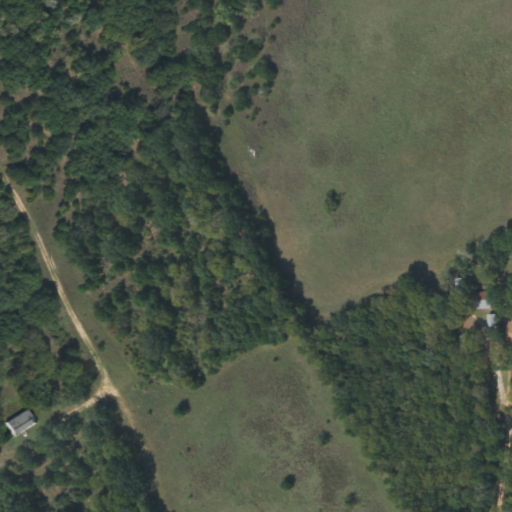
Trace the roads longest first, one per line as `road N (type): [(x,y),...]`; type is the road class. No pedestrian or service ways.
road 1 (residential): [(462,511),(460,402),(511,282),(466,105)]
road 2 (residential): [(174,511),(142,347)]
